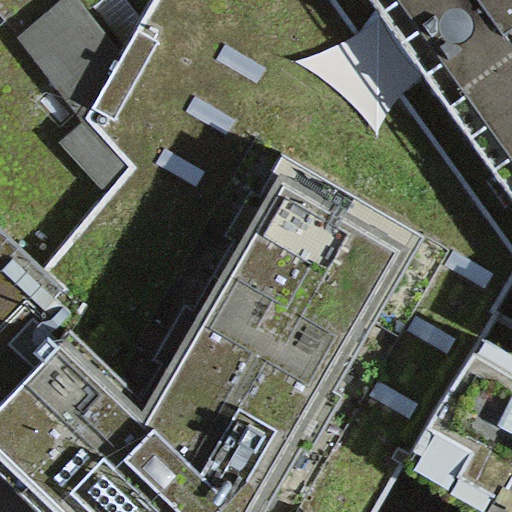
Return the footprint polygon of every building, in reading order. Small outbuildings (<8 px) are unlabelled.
[(80,121),(149,0),(0,0),(0,398),(59,338),(77,308),(39,271),(124,169),(80,121)] [(511,0),(149,0),(80,121),(124,169),(39,271),(77,308),(59,338),(0,398),(0,475),(4,480),(37,511),(370,511),(400,465),(403,467),(494,315),(490,313),(511,275),(511,0)] [(511,275),(490,313),(494,315),(511,326),(511,275)] [(511,326),(494,315),(403,467),(431,483),(478,511),(483,511),(511,464),(511,326)] [(511,511),(511,464),(483,511),(511,511)]
